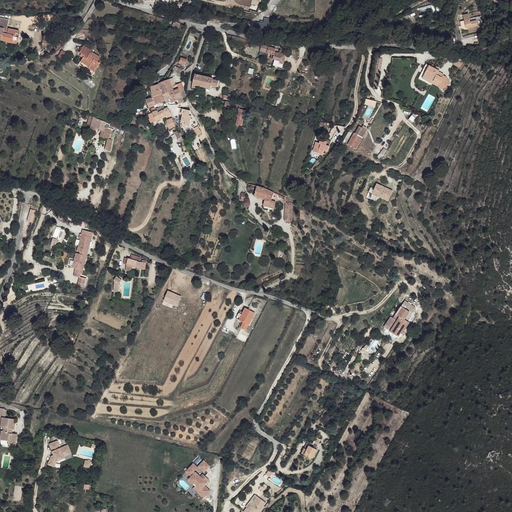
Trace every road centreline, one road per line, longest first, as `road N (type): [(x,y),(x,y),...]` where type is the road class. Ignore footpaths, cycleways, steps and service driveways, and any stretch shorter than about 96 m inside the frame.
road 1 (residential): [(336,319),(187,271),(69,205),(0,186)]
road 2 (residential): [(499,40),(310,43),(147,9)]
road 3 (unknown): [(310,312),(253,420),(280,445)]
road 4 (unknown): [(116,236),(147,226),(164,188),(183,180),(171,145)]
